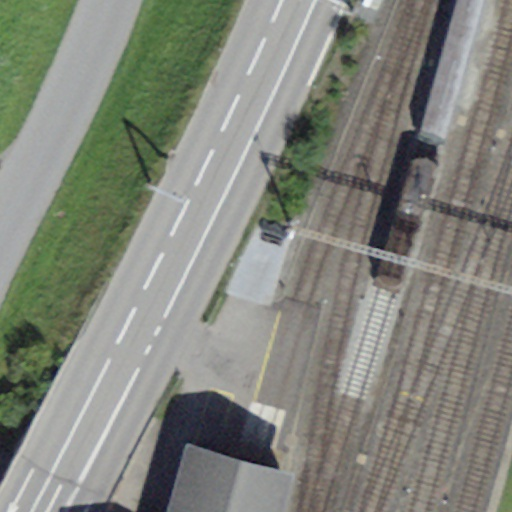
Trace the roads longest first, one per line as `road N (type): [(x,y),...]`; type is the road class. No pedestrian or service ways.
road 1 (secondary): [(50,511),(299,0)]
road 2 (unclassified): [(0,223),(86,67),(113,0)]
